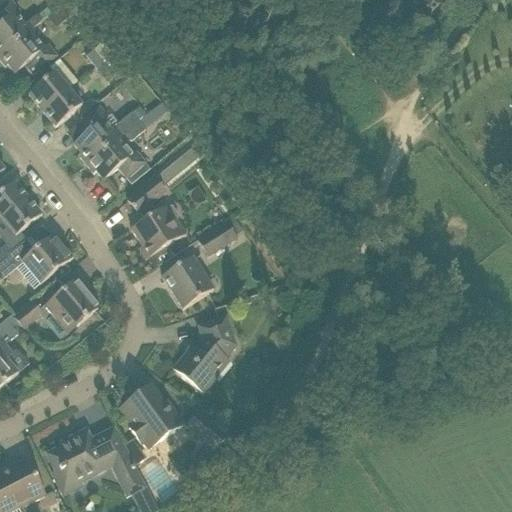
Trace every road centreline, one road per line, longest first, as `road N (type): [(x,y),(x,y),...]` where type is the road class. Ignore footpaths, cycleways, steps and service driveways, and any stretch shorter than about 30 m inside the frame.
road 1 (track): [(206,511),(240,477),(305,381),(402,112)]
road 2 (residential): [(0,126),(91,237),(133,307),(135,330),(123,358),(101,379),(0,434)]
road 3 (track): [(153,0),(188,53),(193,141),(236,154),(359,244)]
road 4 (track): [(402,112),(511,226)]
road 5 (track): [(303,0),(402,112)]
road 6 (track): [(193,141),(85,229)]
road 7 (track): [(402,112),(481,0)]
